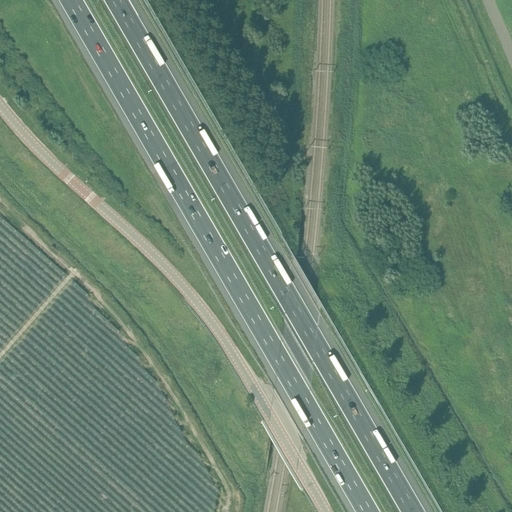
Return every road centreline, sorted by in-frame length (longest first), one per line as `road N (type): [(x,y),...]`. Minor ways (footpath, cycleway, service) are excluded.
road 1 (motorway): [(66,0),(364,511)]
road 2 (motorway): [(409,511),(116,0)]
road 3 (secondary): [(324,511),(194,301),(0,107)]
road 4 (track): [(511,153),(444,0)]
